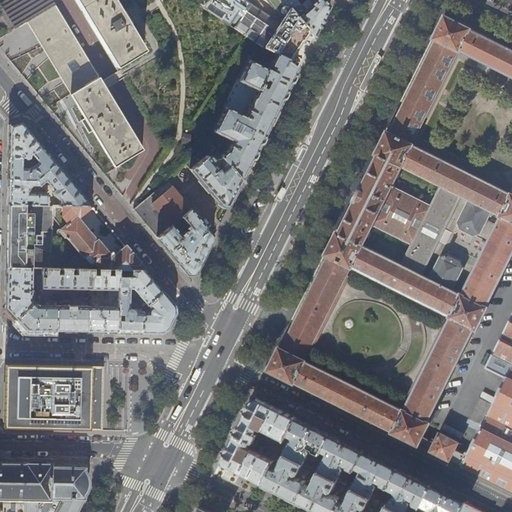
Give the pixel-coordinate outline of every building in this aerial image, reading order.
[(91,132),(113,167),(141,150),(50,0),(0,0),(0,2),(16,28),(26,22),(83,119),(79,121),(88,135),(91,132)] [(76,0),(117,68),(146,51),(115,0),(76,0)] [(302,41),(309,31),(282,0),(267,0),(278,13),(278,15),(280,18),(283,18),(279,24),(243,0),(202,0),(194,7),(201,7),(246,36),(277,54),(288,59),(287,60),(289,62),(290,59),(296,50),(301,41),(302,41)] [(282,0),(309,31),(315,37),(318,30),(329,8),(323,0),(306,0),(307,0),(298,8),(291,0),(282,0)] [(295,382),(314,391),(372,421),(392,431),(392,432),(423,447),(435,453),(454,463),(465,468),(511,491),(511,49),(471,29),(472,28),(445,14),(436,32),(433,38),(436,39),(390,131),(387,130),(376,153),(378,154),(376,158),(359,192),(342,227),(340,232),(337,231),(326,254),(328,255),(282,347),(280,346),(273,358),(268,370),(295,383),(295,382)] [(233,142),(229,151),(221,157),(223,158),(242,180),(251,160),(269,125),(283,97),(297,68),(289,62),(287,60),(288,59),(277,54),(271,66),(275,68),(273,72),(249,61),(239,81),(258,91),(255,97),(254,98),(252,100),(252,102),(252,104),(246,116),(227,108),(214,133),(233,142)] [(30,155),(32,154),(32,153),(41,145),(29,131),(21,121),(9,125),(9,144),(8,157),(21,157),(21,158),(24,158),(26,159),(29,158),(30,155)] [(230,204),(242,180),(223,158),(218,162),(223,168),(223,171),(223,172),(222,173),(213,163),(214,160),(211,157),(218,152),(210,143),(185,165),(219,204),(220,206),(225,208),(226,208),(228,207),(230,204)] [(32,153),(32,154),(35,158),(37,159),(34,161),(36,164),(30,168),(25,168),(25,166),(21,166),(22,163),(21,163),(21,158),(21,157),(8,157),(8,169),(8,179),(35,180),(56,163),(47,153),(41,145),(32,153)] [(70,179),(56,163),(35,180),(40,185),(45,181),(54,191),(53,192),(53,194),(56,197),(57,196),(60,200),(59,205),(92,206),(70,179)] [(40,185),(35,180),(8,179),(8,194),(7,204),(25,205),(46,205),(46,201),(47,192),(29,192),(29,188),(32,185),(40,185)] [(157,238),(190,210),(166,182),(133,209),(144,222),(157,238)] [(25,205),(7,204),(7,213),(7,231),(7,249),(6,260),(6,267),(32,267),(33,213),(25,213),(25,205)] [(46,205),(25,205),(25,213),(33,213),(32,267),(42,268),(51,268),(51,253),(35,246),(35,244),(40,244),(40,234),(35,234),(35,232),(52,232),(52,214),(52,205),(46,205)] [(59,205),(54,205),(52,205),(52,214),(67,215),(67,219),(64,221),(65,223),(60,227),(62,229),(61,230),(83,256),(85,255),(86,256),(85,258),(89,263),(93,263),(94,262),(100,269),(108,269),(113,269),(119,269),(144,269),(135,259),(125,246),(110,258),(107,254),(108,254),(97,241),(97,242),(77,218),(80,216),(84,214),(89,210),(93,207),(92,206),(59,205)] [(195,273),(204,255),(214,236),(190,210),(157,238),(173,257),(174,259),(187,274),(195,273)] [(32,298),(32,267),(6,267),(6,298),(5,308),(16,319),(35,301),(32,298)] [(57,268),(51,268),(42,268),(42,274),(37,274),(37,288),(40,288),(40,291),(44,291),(45,288),(88,289),(88,268),(77,268),(77,274),(72,274),(72,268),(62,268),(62,274),(57,274),(57,268)] [(108,269),(100,269),(99,269),(99,274),(93,274),(93,268),(88,268),(88,289),(110,289),(110,303),(107,303),(106,306),(88,306),(87,331),(101,332),(117,332),(119,269),(113,269),(113,275),(108,275),(108,269)] [(148,273),(144,269),(119,269),(117,332),(124,332),(130,332),(141,332),(142,309),(135,309),(133,311),(132,309),(130,308),(130,307),(129,306),(129,288),(133,288),(145,302),(143,303),(145,305),(147,304),(163,291),(148,273)] [(174,305),(163,291),(147,304),(151,309),(149,310),(148,312),(147,312),(144,306),(142,308),(142,309),(141,332),(156,333),(161,333),(167,329),(169,325),(175,313),(174,305)] [(64,305),(57,305),(56,331),(73,331),(87,331),(88,306),(88,303),(82,303),(82,299),(72,299),(72,305),(67,305),(67,304),(64,304),(64,305)] [(38,305),(35,301),(16,319),(26,330),(40,330),(42,330),(56,331),(57,305),(57,300),(44,300),(44,305),(38,305)] [(78,429),(102,429),(102,424),(104,367),(91,366),(56,366),(21,365),(10,365),(8,418),(8,427),(21,428),(48,428),(78,429)] [(288,434),(296,417),(287,413),(258,398),(254,396),(249,406),(230,445),(222,462),(242,472),(263,483),(271,466),(277,455),(274,454),(271,459),(259,453),(270,432),(285,439),(288,434)] [(313,426),(296,417),(288,434),(292,436),(294,439),(291,440),(289,445),(288,445),(285,453),(304,462),(309,453),(308,450),(307,449),(308,446),(314,449),(314,450),(320,453),(322,450),(330,434),(313,426)] [(345,442),(330,434),(322,450),(328,453),(323,463),(322,463),(320,468),(317,466),(316,468),(317,469),(341,481),(342,479),(339,477),(343,470),(341,467),(340,466),(341,463),(347,466),(348,468),(354,471),(356,466),(363,451),(345,442)] [(311,465),(304,462),(285,453),(282,451),(281,454),(283,455),(281,461),(279,466),(279,468),(276,469),(271,466),(263,483),(280,491),(297,500),(305,483),(307,481),(300,477),(299,478),(293,475),(294,473),(296,474),(299,473),(303,466),(306,467),(306,466),(309,468),(311,465)] [(378,458),(363,451),(356,466),(362,470),(357,481),(356,480),(353,487),(374,497),(375,498),(376,495),(373,493),(376,487),(375,484),(374,483),(375,481),(381,484),(381,485),(387,489),(387,488),(397,468),(378,458)] [(0,511),(76,511),(83,499),(84,499),(84,495),(86,493),(88,488),(89,486),(89,481),(89,479),(87,474),(85,470),(85,467),(69,466),(50,466),(50,463),(29,462),(24,462),(24,463),(0,462),(0,511)] [(411,475),(397,468),(387,488),(394,491),(396,495),(392,498),(389,502),(382,498),(381,501),(386,504),(403,511),(408,511),(406,511),(410,503),(410,501),(408,500),(409,497),(415,500),(414,502),(415,504),(420,507),(421,504),(431,485),(411,475)] [(341,481),(317,469),(316,471),(318,472),(316,477),(317,477),(312,486),(305,483),(297,500),(312,507),(321,511),(333,511),(339,501),(341,497),(335,494),(333,495),(328,492),(329,489),(331,490),(334,489),(337,482),(340,483),(341,481)] [(446,493),(431,485),(421,504),(429,508),(430,511),(460,511),(465,503),(446,493)] [(373,499),(374,497),(353,487),(351,486),(350,488),(352,489),(349,493),(350,494),(345,504),(339,501),(333,511),(371,511),(369,511),(367,511),(361,508),(362,506),(364,507),(366,506),(370,498),(373,499)] [(483,511),(465,503),(460,511),(483,511)]
